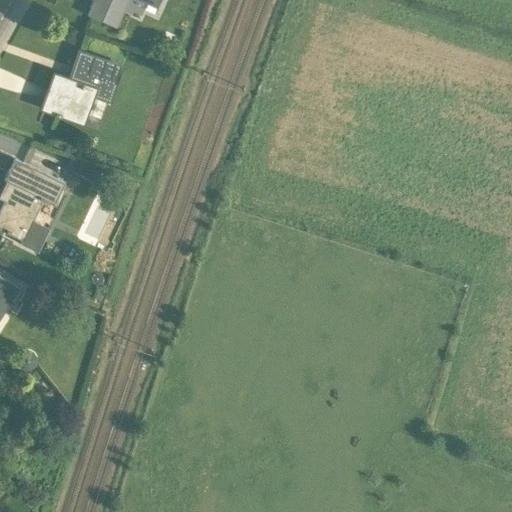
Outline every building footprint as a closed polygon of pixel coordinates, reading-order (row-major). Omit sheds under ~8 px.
[(136,0),(156,9),(159,0),(93,0),(124,14),(130,0),(136,0)] [(59,117),(59,115),(83,124),(93,97),(109,102),(122,66),(78,51),(69,78),(53,73),(40,109),(53,114),(53,115),(59,117)] [(52,203),(62,183),(14,159),(4,180),(11,184),(0,207),(0,230),(22,241),(42,198),(52,203)] [(102,171),(80,161),(75,172),(97,182),(102,171)] [(68,411),(76,406),(71,397),(62,403),(68,411)]
